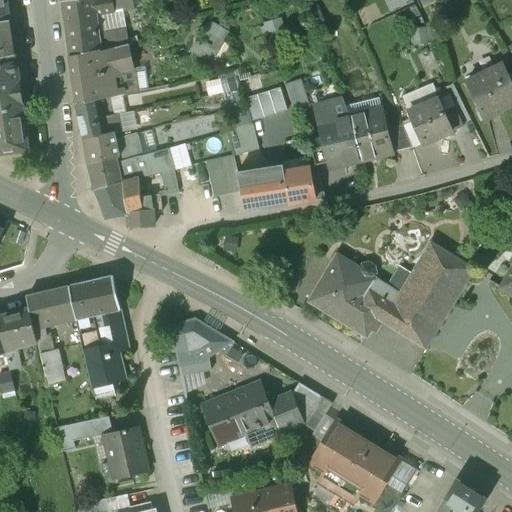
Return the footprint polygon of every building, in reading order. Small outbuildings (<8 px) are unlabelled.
[(0,0),(0,16),(10,16),(7,0),(0,0)] [(93,0),(71,0),(63,1),(70,56),(99,49),(96,15),(93,0)] [(111,0),(93,0),(96,15),(114,12),(111,0)] [(111,0),(114,12),(133,8),(131,0),(111,0)] [(10,16),(0,16),(0,63),(16,60),(14,42),(13,42),(10,16)] [(141,18),(134,19),(136,28),(140,27),(143,27),(141,18)] [(136,28),(129,29),(132,44),(144,40),(140,27),(136,28)] [(144,40),(132,44),(133,52),(135,62),(156,57),(151,38),(144,40)] [(132,44),(109,49),(110,56),(133,52),(132,44)] [(109,49),(70,59),(77,105),(98,99),(100,99),(97,77),(96,71),(110,68),(110,56),(109,49)] [(0,63),(0,110),(23,107),(16,60),(0,63)] [(511,80),(504,65),(468,82),(483,115),(497,108),(498,110),(511,103),(511,80)] [(129,71),(120,72),(125,93),(125,95),(136,95),(143,93),(141,82),(140,77),(131,79),(129,71)] [(120,72),(97,77),(100,99),(110,97),(125,93),(120,72)] [(169,77),(141,82),(143,93),(158,90),(171,86),(169,77)] [(301,80),(286,85),(293,108),(309,103),(301,80)] [(100,99),(98,99),(101,118),(112,116),(113,116),(110,97),(100,99)] [(98,99),(77,105),(83,139),(103,134),(101,118),(98,99)] [(440,100),(410,112),(423,143),(453,131),(446,112),(440,100)] [(0,110),(0,154),(29,151),(23,107),(0,110)] [(456,108),(446,112),(453,131),(463,126),(456,108)] [(382,111),(351,118),(353,121),(362,160),(392,153),(386,129),(382,111)] [(112,116),(101,118),(103,134),(113,132),(115,131),(112,116)] [(351,118),(320,125),(330,168),(362,160),(353,121),(351,118)] [(402,125),(386,129),(392,153),(412,149),(402,125)] [(103,134),(83,139),(88,164),(115,159),(120,157),(119,152),(115,138),(113,132),(103,134)] [(129,134),(115,138),(119,152),(132,148),(129,134)] [(119,179),(110,181),(111,186),(95,189),(107,217),(127,214),(122,183),(138,178),(162,173),(173,171),(168,150),(116,163),(119,179)] [(221,169),(209,172),(215,197),(242,191),(238,172),(234,156),(219,160),(221,169)] [(115,159),(88,164),(95,189),(111,186),(110,181),(119,179),(116,163),(115,159)] [(283,165),(238,172),(242,191),(246,208),(289,201),(284,171),(283,165)] [(321,184),(314,166),(309,167),(314,202),(326,200),(321,184)] [(309,167),(284,171),(289,201),(289,205),(314,202),(309,167)] [(173,171),(162,173),(167,195),(178,192),(173,171)] [(138,178),(122,183),(127,214),(144,210),(141,197),(138,178)] [(159,194),(141,197),(144,210),(161,207),(159,194)] [(144,210),(127,214),(129,227),(153,225),(154,212),(161,210),(161,207),(144,210)] [(431,243),(400,294),(401,294),(384,322),(426,348),(474,269),(431,243)] [(511,266),(499,287),(511,295),(511,266)] [(367,293),(330,270),(312,299),(349,322),(351,323),(369,294),(367,293)] [(114,276),(70,286),(77,319),(76,319),(79,332),(96,328),(124,321),(114,276)] [(400,294),(376,278),(367,293),(369,294),(351,323),(349,322),(348,324),(365,335),(372,324),(378,328),(383,322),(384,322),(401,294),(400,294)] [(70,286),(53,290),(61,323),(76,319),(77,319),(70,286)] [(53,290),(27,296),(30,308),(35,329),(61,323),(53,290)] [(30,308),(0,316),(0,320),(7,352),(18,350),(17,347),(38,342),(35,329),(30,308)] [(198,320),(171,325),(176,348),(200,343),(214,340),(218,332),(198,320)] [(124,321),(96,328),(98,335),(81,340),(82,344),(97,340),(99,345),(117,341),(120,352),(130,349),(124,321)] [(117,341),(99,345),(97,340),(82,344),(93,386),(127,377),(120,352),(117,341)] [(18,350),(7,352),(11,369),(22,367),(18,350)] [(12,372),(0,374),(0,380),(2,391),(16,387),(12,372)] [(262,382),(217,400),(217,398),(202,404),(218,445),(247,433),(251,445),(281,432),(280,430),(276,421),(277,421),(270,402),(262,382)] [(322,396),(300,382),(293,393),(304,421),(312,409),(322,396)] [(293,393),(270,402),(277,421),(276,421),(280,430),(304,421),(293,393)] [(322,396),(312,409),(323,416),(332,402),(322,396)] [(109,416),(58,427),(63,449),(76,446),(74,440),(104,433),(113,432),(109,416)] [(400,459),(337,420),(324,442),(310,464),(311,465),(325,474),(319,484),(352,504),(358,493),(372,502),(373,503),(387,481),(391,474),(400,459)] [(113,432),(104,433),(111,462),(103,463),(107,480),(148,472),(137,427),(113,432)] [(312,435),(296,461),(309,469),(311,465),(310,464),(324,442),(312,435)] [(457,479),(436,511),(479,511),(487,499),(476,492),(476,491),(469,486),(468,487),(457,479)] [(404,491),(387,481),(373,503),(372,502),(370,506),(380,511),(390,511),(404,491)] [(293,511),(288,487),(236,499),(239,511),(293,511)] [(129,493),(75,505),(77,511),(108,511),(109,511),(132,506),(129,493)] [(132,506),(109,511),(157,511),(156,507),(153,507),(152,501),(132,506)]
